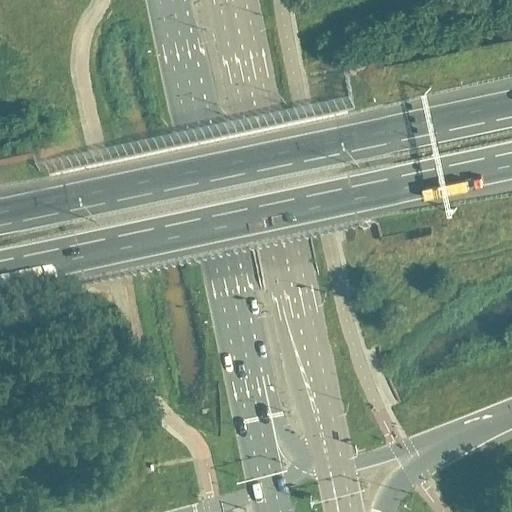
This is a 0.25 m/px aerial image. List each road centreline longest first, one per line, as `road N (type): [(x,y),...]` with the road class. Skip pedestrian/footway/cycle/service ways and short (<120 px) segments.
road 1 (motorway): [(0,275),(511,166)]
road 2 (motorway): [(511,104),(0,212)]
road 3 (primary): [(332,420),(245,0)]
road 4 (primary): [(167,0),(244,375)]
road 5 (primary): [(244,375),(274,511)]
road 6 (motorway): [(343,467),(467,432)]
